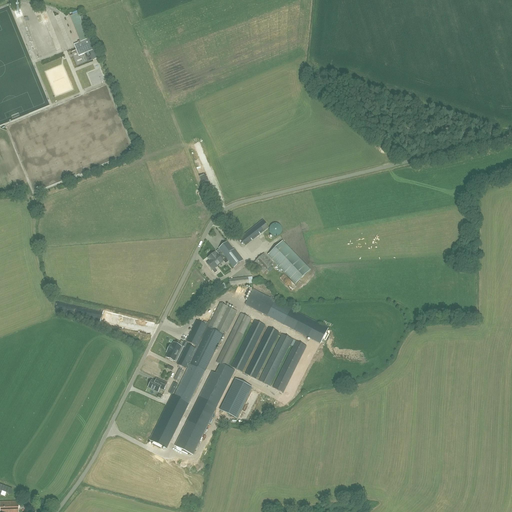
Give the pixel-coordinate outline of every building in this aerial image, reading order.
[(89,39),(78,13),(70,17),(71,17),(82,42),(74,45),(79,56),(95,50),(90,38),(89,39)] [(239,238),(245,246),(269,228),(263,220),(239,238)] [(281,232),(281,231),(281,230),(280,229),(280,228),(279,227),(278,226),(277,226),(276,225),(275,225),(274,225),(273,226),(271,227),(270,228),(270,229),(270,230),(269,231),(270,232),(270,233),(271,235),(272,236),(273,236),(274,236),(275,237),(277,236),(278,236),(279,235),(280,233),(281,232)] [(248,246),(252,250),(261,243),(258,238),(248,246)] [(283,241),(268,255),(295,284),(310,270),(283,241)] [(222,252),(225,256),(234,267),(243,260),(234,249),(233,249),(227,242),(219,248),(222,252)] [(217,254),(216,254),(215,252),(207,258),(210,261),(206,264),(212,271),(212,270),(215,274),(218,271),(215,268),(223,262),(221,259),(225,256),(222,252),(218,255),(217,254)] [(264,253),(254,262),(264,273),(274,264),(264,253)] [(230,286),(249,284),(248,277),(229,280),(230,286)] [(253,290),(245,305),(320,344),(328,329),(253,290)] [(209,321),(207,325),(197,320),(186,341),(196,346),(195,349),(187,345),(177,364),(186,368),(188,369),(174,397),(189,404),(224,333),(226,334),(237,312),(220,304),(211,322),(209,321)] [(217,362),(221,364),(227,367),(251,319),(241,314),(217,362)] [(232,367),(242,372),(265,326),(255,321),(232,367)] [(245,373),(256,379),(279,333),(269,327),(245,373)] [(282,334),(259,380),(270,386),(293,339),(282,334)] [(307,346),(296,341),(273,387),(284,392),(307,346)] [(170,346),(168,350),(167,352),(169,353),(166,358),(170,359),(170,360),(173,362),(173,361),(174,361),(176,362),(183,348),(181,347),(178,345),(178,344),(176,343),(175,344),(174,343),(172,347),(170,346)] [(179,370),(174,380),(179,382),(184,372),(179,370)] [(193,455),(230,381),(212,372),(175,446),(193,455)] [(157,379),(155,382),(152,381),(151,381),(150,382),(149,384),(149,385),(148,387),(158,392),(160,388),(164,390),(167,384),(157,379)] [(220,410),(237,419),(252,388),(235,379),(220,410)] [(177,385),(173,383),(168,394),(172,396),(177,385)] [(159,442),(159,446),(170,446),(170,438),(156,438),(156,442),(159,442)] [(0,502),(0,511),(18,511),(18,502),(0,502)]
